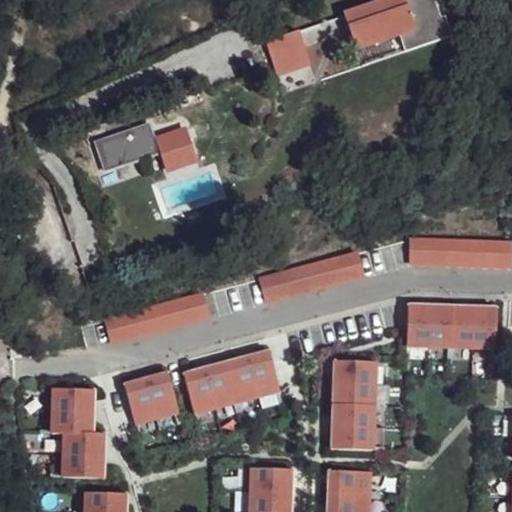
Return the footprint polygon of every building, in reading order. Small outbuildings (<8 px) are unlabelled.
[(388,0),(342,15),(355,53),(398,37),(404,53),(450,38),(443,19),(439,20),(432,0),(388,0)] [(328,34),(343,30),(339,19),(299,32),(307,57),(333,49),(328,34)] [(297,33),(265,43),(276,76),(308,65),(297,33)] [(148,125),(95,143),(105,173),(158,154),(153,139),(148,125)] [(184,128),(153,139),(158,154),(164,169),(194,159),(184,128)] [(510,271),(510,248),(409,247),(408,270),(510,271)] [(264,308),(362,282),(356,260),(258,286),(264,308)] [(208,324),(203,301),(104,327),(110,350),(208,324)] [(495,353),(496,313),(407,311),(406,351),(495,353)] [(280,397),(269,359),(184,382),(194,420),(280,397)] [(372,457),(375,368),(335,367),(332,456),(372,457)] [(179,420),(168,381),(125,393),(135,432),(179,420)] [(93,442),(94,399),(54,398),(53,441),(65,441),(93,442)] [(104,487),(105,442),(93,442),(65,441),(64,486),(104,487)] [(291,511),(292,476),(252,475),(251,511),(291,511)] [(368,511),(370,479),(330,477),(328,511),(368,511)] [(126,511),(127,502),(87,501),(86,511),(126,511)]
